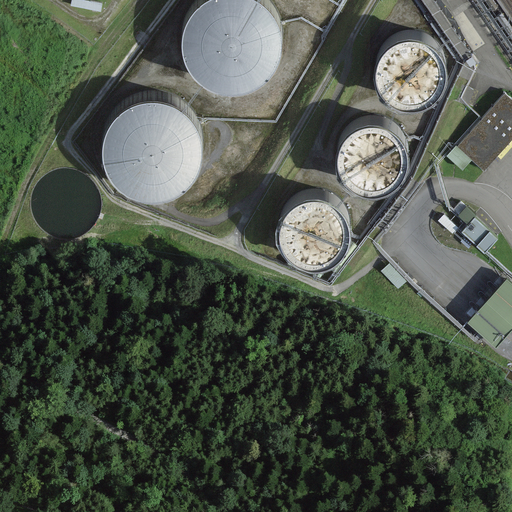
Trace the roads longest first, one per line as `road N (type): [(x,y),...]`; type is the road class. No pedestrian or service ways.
road 1 (track): [(216,511),(165,457),(0,364)]
road 2 (unknown): [(511,222),(465,183),(424,186),(402,211),(423,248),(488,292)]
